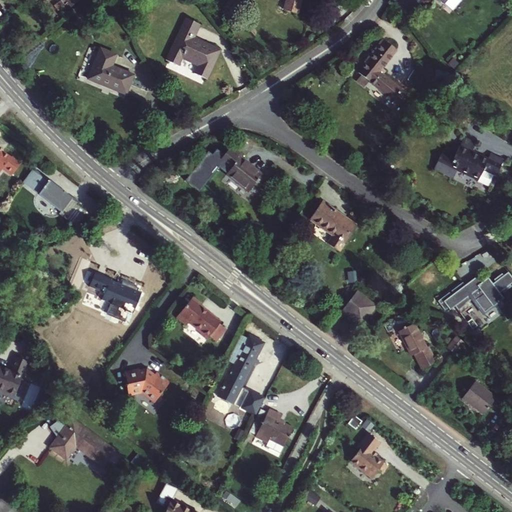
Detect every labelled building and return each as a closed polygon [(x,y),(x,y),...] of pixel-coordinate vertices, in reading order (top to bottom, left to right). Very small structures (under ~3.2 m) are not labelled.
[(62,0),(70,9),(80,0),(62,0)] [(286,0),(283,11),(297,15),(300,0),(286,0)] [(194,74),(205,79),(218,50),(198,40),(197,42),(192,40),(199,25),(185,19),(166,61),(177,65),(181,58),(198,65),(194,74)] [(359,76),(368,82),(393,101),(401,91),(382,75),(386,70),(383,67),(396,51),(381,40),(364,63),(366,65),(358,75),(359,76)] [(110,66),(96,60),(87,80),(125,95),(133,75),(110,66)] [(354,82),(363,88),(368,82),(359,76),(354,82)] [(225,175),(247,192),(260,176),(239,158),(241,155),(231,146),(218,162),(228,171),(225,175)] [(452,178),(456,170),(477,181),(482,170),(495,176),(503,161),(489,154),(487,160),(459,146),(453,158),(441,152),(433,169),(452,178)] [(0,173),(3,170),(12,176),(20,165),(11,158),(10,159),(0,151),(0,173)] [(87,211),(79,205),(34,169),(26,180),(36,188),(34,190),(62,212),(60,215),(75,227),(87,211)] [(26,180),(24,182),(34,190),(36,188),(26,180)] [(331,236),(326,244),(338,252),(356,226),(321,201),(308,220),(331,236)] [(104,294),(101,301),(133,314),(141,294),(110,281),(111,280),(94,273),(88,288),(104,294)] [(450,293),(438,302),(445,311),(449,309),(450,311),(455,308),(459,312),(468,305),(467,304),(474,299),(476,302),(485,296),(493,309),(505,300),(500,295),(503,293),(505,295),(511,289),(511,287),(511,286),(511,277),(510,274),(505,277),(503,275),(495,281),(497,283),(494,285),(490,279),(483,284),(478,278),(466,287),(464,284),(452,292),(454,295),(452,296),(450,293)] [(341,312),(359,327),(375,308),(356,293),(341,312)] [(191,299),(176,319),(186,327),(188,324),(200,333),(199,335),(206,341),(208,337),(215,343),(225,330),(218,325),(219,323),(200,308),(201,306),(191,299)] [(262,330),(250,323),(244,333),(257,340),(262,330)] [(427,348),(426,349),(413,325),(398,332),(411,357),(414,355),(422,371),(435,364),(427,348)] [(240,336),(228,361),(234,365),(218,397),(232,404),(263,344),(249,337),(247,340),(240,336)] [(457,339),(456,338),(447,349),(455,355),(463,344),(457,339)] [(0,368),(0,391),(14,397),(22,377),(24,377),(29,363),(15,357),(9,372),(0,368)] [(124,374),(127,387),(126,387),(128,397),(142,395),(155,404),(170,383),(157,373),(154,376),(146,370),(139,372),(139,370),(124,374)] [(496,399),(474,382),(461,399),(482,416),(496,399)] [(249,392),(241,408),(242,409),(250,392),(249,392)] [(242,409),(254,415),(263,399),(250,392),(242,409)] [(284,448),(293,429),(278,421),(281,416),(269,409),(255,436),(267,443),(265,448),(268,449),(269,448),(279,454),(283,447),(284,448)] [(354,416),(347,424),(355,430),(362,422),(354,416)] [(114,451),(72,420),(50,448),(65,459),(75,446),(102,467),(114,451)] [(382,474),(386,468),(382,465),(384,462),(375,456),(377,454),(373,451),(380,443),(368,434),(358,447),(360,449),(350,462),(372,479),(378,471),(382,474)] [(140,456),(128,446),(123,452),(135,462),(140,456)] [(169,456),(160,450),(154,459),(163,466),(163,464),(167,459),(169,456)] [(172,463),(167,459),(163,464),(168,468),(172,463)] [(178,490),(166,483),(156,502),(166,508),(164,511),(193,511),(172,501),(178,490)]
